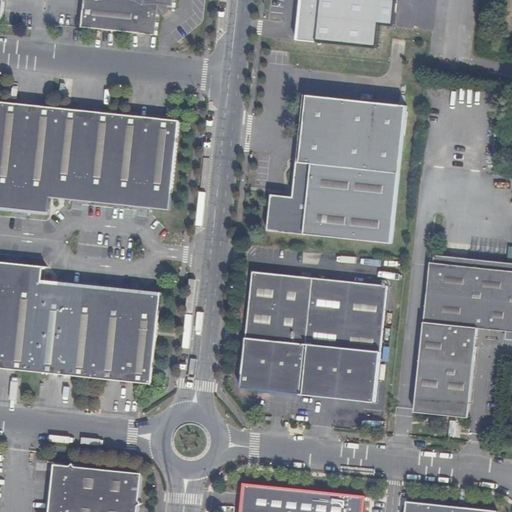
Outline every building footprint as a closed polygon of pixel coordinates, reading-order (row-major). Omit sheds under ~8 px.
[(176,8),(176,0),(86,0),(84,27),(158,35),(160,17),(163,17),(170,10),(171,7),(176,8)] [(396,0),(300,0),(297,40),(377,49),(380,22),(394,23),(396,0)] [(309,96),(302,161),(402,172),(409,106),(309,96)] [(0,101),(0,207),(51,213),(53,198),(171,210),(181,121),(0,101)] [(402,172),(302,161),(299,161),(295,196),(273,195),(269,230),(393,244),(393,243),(402,172)] [(511,262),(436,255),(436,262),(511,270),(511,262)] [(0,368),(152,384),(162,295),(118,290),(44,283),(45,267),(0,262),(0,368)] [(433,262),(418,410),(471,415),(479,343),(475,342),(476,334),(480,335),(481,326),(508,329),(511,329),(511,270),(436,262),(433,262)] [(258,272),(244,386),(374,399),(385,285),(258,272)] [(389,361),(389,346),(383,346),(381,378),(385,379),(386,361),(389,361)] [(136,511),(140,472),(54,463),(48,511),(136,511)] [(243,511),(362,511),(363,498),(246,489),(243,511)] [(494,511),(495,510),(407,502),(405,511),(494,511)]
